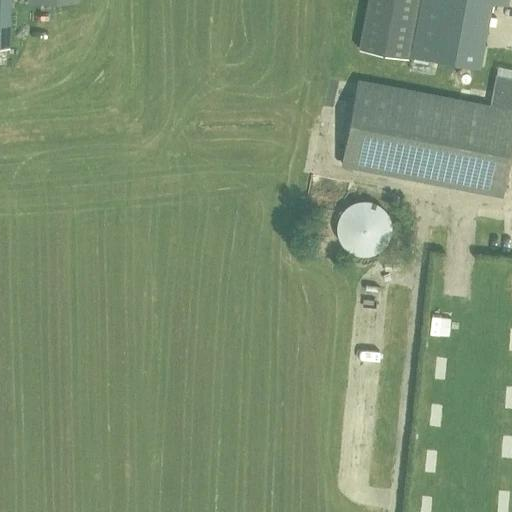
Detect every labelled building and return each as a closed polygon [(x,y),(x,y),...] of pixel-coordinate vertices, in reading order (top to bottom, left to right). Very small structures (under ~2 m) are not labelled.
[(0,0),(0,48),(9,49),(11,0),(0,0)] [(368,0),(359,49),(407,58),(417,0),(368,0)] [(422,0),(412,55),(474,67),(486,1),(508,5),(508,0),(422,0)] [(342,163),(503,194),(511,145),(511,78),(496,75),(489,108),(358,82),(342,163)] [(337,232),(338,234),(338,237),(339,239),(340,241),(341,243),(343,245),(344,247),(346,248),(348,250),(350,251),(352,252),(354,253),(357,254),(359,255),(361,255),(364,255),(366,255),(369,255),(371,255),(373,254),(376,253),(378,252),(380,251),(382,249),(384,248),(385,246),(387,244),(388,242),(389,240),(390,238),(391,235),(392,233),(392,231),(392,228),(392,226),(392,223),(391,221),(391,219),(390,216),(389,214),(387,212),(386,210),(384,208),(383,207),(381,205),(379,204),(377,203),(374,202),(372,201),(370,200),(367,200),(363,200),(360,200),(358,201),(356,201),(353,202),(351,203),(349,205),(347,206),(345,208),(344,209),(342,211),(341,213),(340,215),(339,218),(338,220),(337,222),(337,225),(337,227),(337,229),(337,232)] [(375,360),(374,327),(363,327),(364,360),(375,360)]
